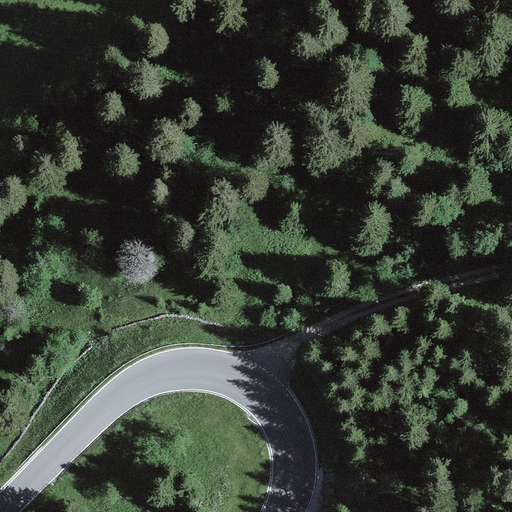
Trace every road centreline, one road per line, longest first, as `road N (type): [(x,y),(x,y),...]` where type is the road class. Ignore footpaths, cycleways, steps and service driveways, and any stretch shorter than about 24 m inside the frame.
road 1 (tertiary): [(1,511),(128,388),(181,368),(238,377),(279,415),(294,460),(283,511)]
road 2 (track): [(511,265),(338,316),(251,385)]
